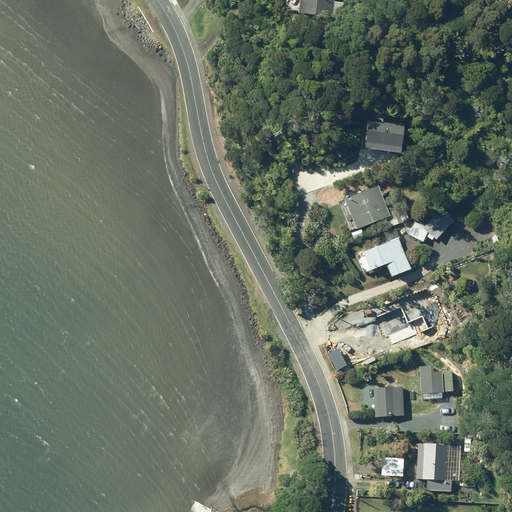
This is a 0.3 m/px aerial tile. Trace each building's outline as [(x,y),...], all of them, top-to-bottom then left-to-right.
[(296,0),(295,13),(328,16),(327,21),(339,22),(341,2),(330,2),(330,0),(296,0)] [(401,125),(381,122),(382,116),(369,114),(368,121),(364,120),(360,149),(397,154),(401,125)] [(417,140),(420,148),(432,143),(429,135),(417,140)] [(337,159),(345,155),(342,150),(334,154),(337,159)] [(352,229),(387,216),(374,186),(340,199),(352,229)] [(406,235),(420,242),(425,233),(434,240),(452,221),(444,213),(441,216),(437,212),(423,228),(412,222),(406,235)] [(362,236),(359,229),(349,233),(351,240),(362,236)] [(353,255),(360,274),(373,268),(374,270),(379,268),(379,266),(382,265),(387,278),(408,269),(396,238),(353,255)] [(380,312),(392,343),(433,326),(427,312),(421,315),(414,298),(380,312)] [(440,399),(440,393),(441,393),(441,372),(418,373),(419,394),(421,394),(421,400),(440,399)] [(395,429),(394,416),(401,416),(400,387),(371,388),(372,417),(373,417),(374,429),(395,429)] [(455,481),(457,456),(470,456),(471,449),(462,448),(462,450),(447,450),(447,453),(444,453),(444,446),(416,444),(414,479),(425,480),(424,491),(449,492),(449,481),(455,481)] [(400,459),(378,459),(377,477),(400,477),(400,459)]
